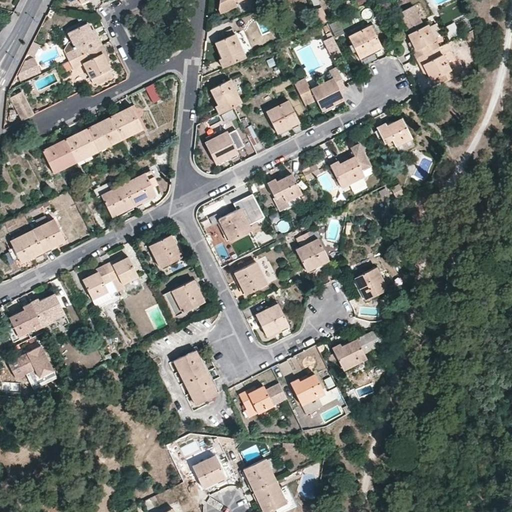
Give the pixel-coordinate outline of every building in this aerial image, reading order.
[(220,0),(219,8),(222,13),(237,6),(235,2),(239,0),(220,0)] [(400,13),(411,33),(427,24),(431,23),(430,20),(423,24),(413,6),(400,13)] [(336,37),(345,33),(339,19),(330,23),(336,37)] [(455,22),(445,25),(449,38),(460,35),(455,22)] [(88,23),(68,33),(75,47),(65,52),(69,60),(102,45),(98,37),(96,39),(88,23)] [(417,58),(439,47),(427,24),(411,33),(408,34),(416,50),(413,51),(417,58)] [(382,47),(371,26),(349,37),(360,58),(382,47)] [(223,67),(245,57),(235,34),(215,42),(222,58),(219,59),(223,67)] [(333,58),(342,53),(333,35),(324,39),(333,58)] [(448,43),(439,47),(417,58),(421,66),(423,64),(431,80),(439,76),(442,83),(447,80),(453,77),(461,74),(462,73),(463,71),(464,69),(460,60),(458,61),(457,61),(454,55),(448,43)] [(66,71),(83,63),(92,84),(95,82),(96,85),(113,77),(109,69),(110,69),(103,53),(105,52),(102,45),(69,60),(62,64),(66,71)] [(26,78),(41,71),(34,56),(20,63),(26,78)] [(295,84),(305,105),(316,100),(322,110),(344,99),(333,78),(311,89),(305,78),(295,84)] [(229,79),(211,89),(218,104),(216,105),(219,113),(234,106),(241,103),(229,79)] [(146,86),(153,102),(162,98),(155,82),(146,86)] [(23,119),(34,114),(23,90),(11,96),(23,119)] [(289,100),(267,111),(277,133),(299,121),(289,100)] [(132,106),(110,117),(121,139),(143,128),(132,106)] [(110,117),(88,128),(98,150),(121,139),(110,117)] [(377,127),(385,142),(392,138),(396,145),(402,142),(406,149),(415,144),(402,119),(387,126),(385,123),(377,127)] [(98,150),(88,128),(65,139),(76,162),(98,150)] [(238,152),(227,131),(205,142),(216,163),(238,152)] [(65,139),(43,151),(54,173),(76,162),(65,139)] [(338,161),(330,165),(341,187),(364,175),(362,171),(371,166),(360,144),(351,148),(355,156),(340,164),(338,161)] [(316,165),(310,168),(314,175),(320,173),(316,165)] [(310,168),(304,171),(308,179),(314,175),(310,168)] [(150,171),(146,173),(150,182),(155,180),(150,171)] [(150,182),(146,173),(124,184),(134,205),(156,194),(150,182)] [(267,183),(275,198),(282,194),(286,201),(302,193),(292,174),(277,181),(275,179),(267,183)] [(351,184),(355,193),(368,187),(364,178),(351,184)] [(101,195),(112,216),(134,205),(124,184),(101,195)] [(403,194),(398,184),(390,188),(396,198),(403,194)] [(286,201),(282,194),(275,198),(274,198),(280,210),(288,206),(286,201)] [(248,204),(240,208),(248,222),(255,219),(254,217),(248,204)] [(254,236),(248,222),(240,208),(219,218),(230,240),(243,234),(246,240),(254,236)] [(33,230),(43,250),(65,240),(61,232),(54,219),(33,230)] [(21,261),(43,250),(33,230),(10,240),(21,261)] [(161,267),(181,257),(170,235),(149,246),(161,267)] [(329,259),(318,238),(296,250),(307,270),(329,259)] [(10,240),(6,242),(17,263),(21,261),(10,240)] [(104,265),(112,280),(119,277),(122,284),(123,284),(124,284),(139,276),(128,257),(121,260),(113,265),(111,262),(104,265)] [(256,261),(235,272),(246,294),(267,284),(256,261)] [(115,287),(112,280),(104,265),(97,269),(99,272),(90,276),(83,280),(93,299),(108,291),(115,287)] [(387,289),(376,267),(355,277),(366,299),(387,289)] [(142,284),(139,276),(124,284),(128,292),(142,284)] [(112,280),(115,287),(122,284),(119,277),(112,280)] [(160,296),(171,317),(204,301),(193,280),(160,296)] [(112,298),(108,291),(93,299),(97,306),(112,298)] [(38,298),(30,302),(43,326),(50,323),(49,321),(64,313),(55,294),(40,301),(38,298)] [(22,306),(24,309),(9,317),(19,336),(35,328),(36,330),(43,326),(30,302),(22,306)] [(289,325),(278,303),(256,315),(267,336),(289,325)] [(7,324),(3,326),(10,341),(14,339),(7,324)] [(379,332),(373,331),(342,346),(340,343),(332,348),(334,353),(340,363),(343,369),(367,358),(364,352),(372,349),(384,343),(379,332)] [(51,369),(38,344),(8,359),(15,374),(33,365),(38,376),(51,369)] [(196,349),(173,361),(177,369),(189,392),(195,404),(218,393),(212,381),(202,361),(196,349)] [(367,358),(367,359),(375,356),(372,349),(364,352),(367,358)] [(334,353),(326,356),(331,367),(340,363),(334,353)] [(67,374),(70,381),(85,374),(82,369),(76,373),(74,371),(67,374)] [(324,393),(314,374),(300,381),(299,378),(291,382),(301,404),(318,396),(324,393)] [(324,379),(328,388),(335,385),(331,376),(324,379)] [(273,404),(286,398),(278,383),(266,390),(264,386),(257,389),(248,394),(246,390),(239,394),(244,404),(246,409),(245,410),(249,417),(273,405),(273,404)] [(318,396),(301,404),(306,414),(322,405),(318,396)] [(225,477),(214,455),(192,466),(203,487),(225,477)] [(267,461),(265,458),(244,468),(254,490),(276,480),(269,466),(275,464),(272,458),(267,461)] [(264,511),(266,511),(287,502),(276,480),(254,490),(264,511)]
